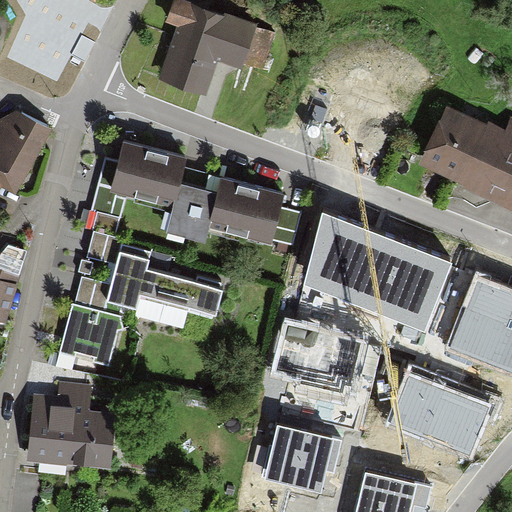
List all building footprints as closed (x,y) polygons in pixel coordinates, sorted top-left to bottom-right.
[(178,20),(158,75),(208,92),(220,57),(241,64),(243,59),(264,67),(277,29),(256,22),(258,18),(215,3),(215,0),(171,0),(166,16),(178,20)] [(96,43),(82,35),(72,55),(85,62),(96,43)] [(446,104),(417,164),(511,210),(511,119),(507,130),(491,122),(489,125),(446,104)] [(0,193),(3,188),(17,195),(52,130),(17,111),(2,119),(0,121),(0,193)] [(187,150),(123,133),(116,157),(105,155),(88,225),(95,227),(117,233),(128,189),(173,198),(184,160),(187,150)] [(220,171),(184,160),(173,198),(167,221),(207,231),(210,218),(212,209),(210,209),(220,171)] [(221,169),(220,171),(210,209),(212,209),(210,218),(294,242),(302,209),(280,203),(284,187),(221,169)] [(399,244),(325,215),(306,284),(425,333),(451,264),(399,244)] [(95,227),(87,254),(115,263),(122,239),(123,235),(117,233),(95,227)] [(152,247),(122,239),(115,263),(111,281),(82,273),(75,299),(122,312),(131,314),(134,304),(136,305),(140,288),(217,308),(224,280),(148,260),(152,247)] [(0,317),(7,319),(22,271),(20,270),(28,246),(9,240),(0,250),(0,317)] [(94,259),(82,256),(78,269),(90,272),(94,259)] [(511,289),(477,277),(450,348),(511,371),(511,289)] [(75,299),(72,299),(59,350),(110,363),(119,326),(125,325),(121,315),(122,312),(75,299)] [(323,332),(287,323),(274,375),(298,382),(296,391),(346,404),(351,383),(356,385),(367,344),(323,332)] [(441,383),(410,371),(390,422),(472,455),(483,429),(493,404),(441,383)] [(58,392),(35,389),(28,454),(110,463),(116,407),(91,405),(94,382),(59,378),(58,392)] [(338,452),(341,441),(279,426),(267,478),(321,491),(326,470),(334,472),(338,452)] [(427,509),(432,487),(365,473),(357,511),(411,511),(413,506),(427,509)]
